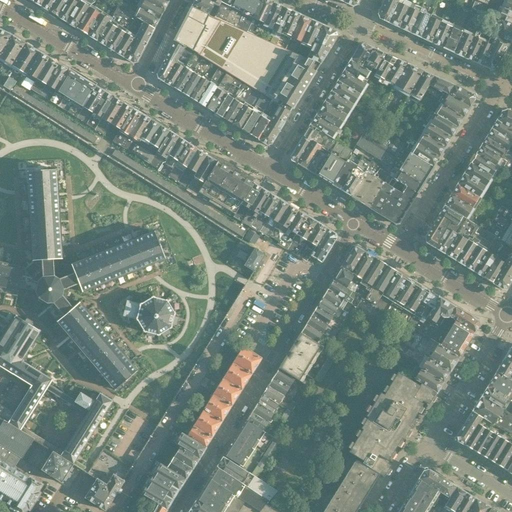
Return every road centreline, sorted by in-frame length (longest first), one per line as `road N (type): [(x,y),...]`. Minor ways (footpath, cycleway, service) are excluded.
road 1 (residential): [(353,222),(173,511)]
road 2 (residential): [(399,248),(500,85)]
road 3 (residential): [(268,168),(359,21)]
road 4 (residential): [(133,86),(268,168)]
road 5 (residential): [(500,85),(359,21)]
road 6 (residential): [(0,8),(133,86)]
road 7 (residential): [(428,443),(507,315)]
road 8 (residential): [(399,248),(507,315)]
